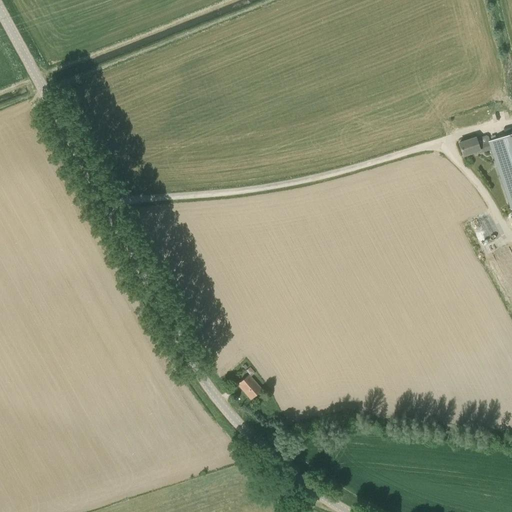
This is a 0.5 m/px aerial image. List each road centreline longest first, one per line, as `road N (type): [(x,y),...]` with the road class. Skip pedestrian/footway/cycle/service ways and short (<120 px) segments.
road 1 (tertiary): [(344,511),(298,482),(216,398),(0,10)]
road 2 (unknown): [(105,201),(281,185),(511,121)]
